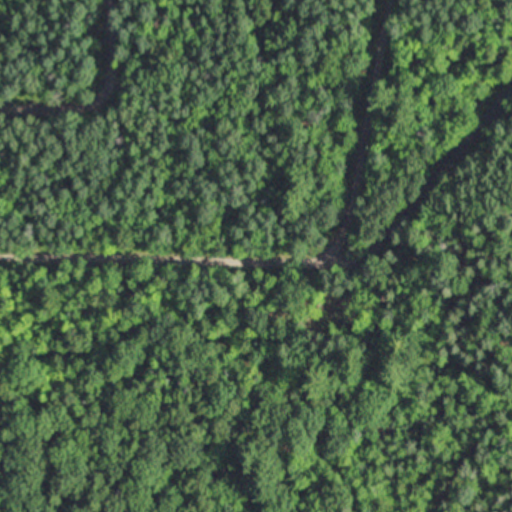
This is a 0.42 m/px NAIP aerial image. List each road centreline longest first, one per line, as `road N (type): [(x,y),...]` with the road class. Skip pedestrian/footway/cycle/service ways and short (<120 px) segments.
road 1 (residential): [(0,249),(305,250),(336,219),(356,169),(363,100),(390,0)]
road 2 (residential): [(0,85),(96,80),(107,61),(110,0)]
